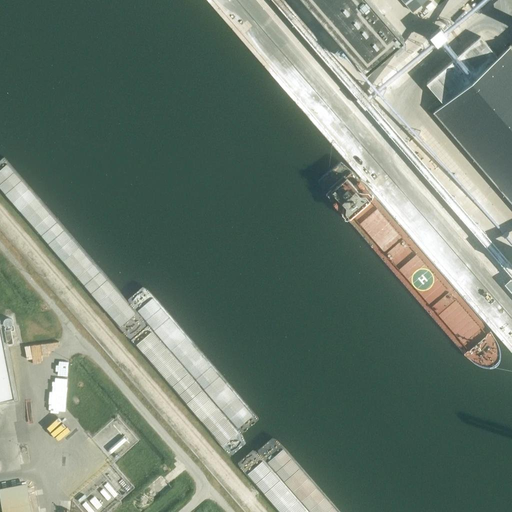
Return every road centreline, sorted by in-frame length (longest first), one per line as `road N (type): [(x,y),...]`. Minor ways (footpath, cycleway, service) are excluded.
road 1 (unknown): [(0,208),(262,511)]
road 2 (unknown): [(184,511),(211,489),(85,345),(36,367),(29,381),(47,468)]
road 3 (unknown): [(511,309),(374,146)]
road 4 (unknown): [(374,146),(247,0)]
road 5 (unknown): [(406,100),(511,219)]
road 6 (unknown): [(500,13),(470,31),(406,100)]
